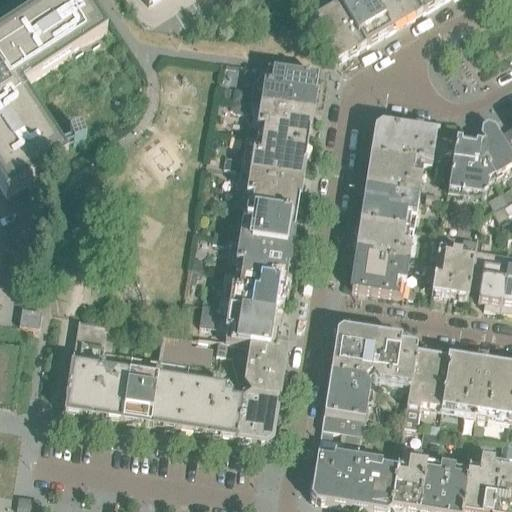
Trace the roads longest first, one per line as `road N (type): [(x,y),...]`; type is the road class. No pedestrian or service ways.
road 1 (residential): [(315,311),(346,120),(365,94)]
road 2 (residential): [(284,511),(315,311)]
road 3 (residential): [(315,311),(511,343)]
road 4 (residential): [(502,0),(390,69),(365,94)]
road 5 (residential): [(365,94),(460,114),(511,89)]
